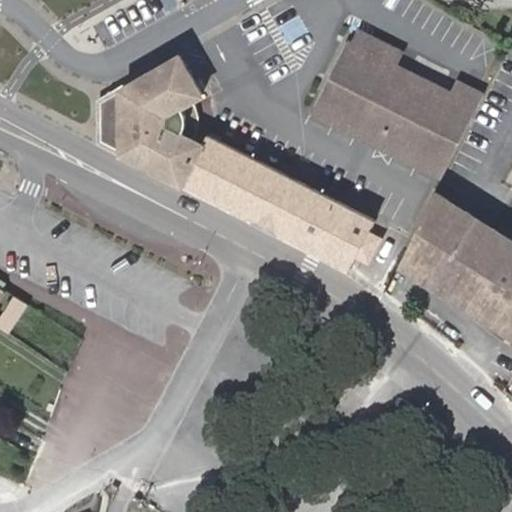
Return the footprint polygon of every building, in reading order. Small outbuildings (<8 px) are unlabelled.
[(314,114),(443,177),(478,108),(484,95),(459,82),(452,95),(394,67),(401,54),(358,32),(352,44),(349,43),(314,114)] [(203,93),(182,55),(108,97),(99,102),(101,140),(184,183),(205,142),(182,131),(185,121),(181,106),(203,93)] [(347,266),(355,252),(365,231),(371,218),(210,135),(205,142),(184,183),(347,266)] [(511,242),(435,193),(401,262),(511,332),(511,242)] [(365,231),(355,252),(366,258),(377,237),(365,231)] [(0,319),(0,328),(11,336),(23,317),(30,306),(14,297),(0,319)]
